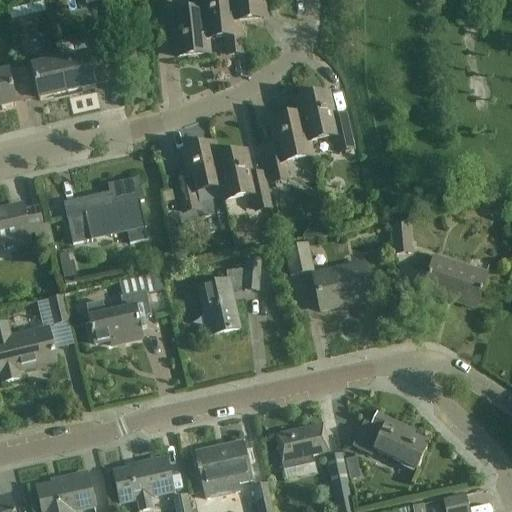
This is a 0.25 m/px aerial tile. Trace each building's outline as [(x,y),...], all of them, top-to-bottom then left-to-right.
[(208,55),(206,40),(204,40),(201,14),(174,16),(172,0),(171,0),(158,1),(161,35),(174,34),(177,57),(177,58),(208,55)] [(242,54),(239,23),(239,22),(233,22),(230,0),(200,0),(201,14),(204,40),(206,40),(225,38),(227,56),(242,54)] [(230,0),(233,22),(239,22),(239,23),(264,20),(261,0),(230,0)] [(19,10),(8,12),(10,23),(16,22),(20,17),(19,10)] [(106,30),(98,32),(100,45),(109,43),(106,30)] [(86,56),(59,62),(66,96),(94,90),(92,81),(104,79),(98,54),(87,57),(86,56)] [(37,103),(66,96),(59,62),(29,69),(30,70),(19,72),(24,97),(36,94),(37,103)] [(12,99),(24,97),(19,72),(7,75),(6,74),(0,75),(0,111),(14,108),(12,99)] [(326,96),(296,102),(300,118),(306,143),(307,143),(307,144),(333,137),(337,154),(352,150),(345,120),(332,123),(326,96)] [(310,157),(307,144),(307,143),(306,143),(300,118),(296,102),(296,103),(299,117),(270,124),(276,152),(265,154),(271,183),(286,180),(282,163),(310,157)] [(193,195),(220,189),(221,189),(214,161),(215,161),(212,147),(181,153),(188,182),(176,184),(183,214),(196,211),(193,195)] [(215,161),(214,161),(221,189),(220,189),(223,203),(251,197),(254,212),(269,209),(263,179),(250,182),(244,155),(215,161)] [(80,217),(66,220),(72,246),(126,234),(129,246),(148,242),(139,204),(143,203),(138,180),(107,187),(109,195),(76,203),(80,217)] [(14,248),(29,244),(22,210),(0,214),(0,246),(13,243),(14,248)] [(394,257),(409,256),(407,228),(392,229),(394,257)] [(182,241),(169,243),(174,269),(186,267),(182,241)] [(196,243),(184,246),(187,263),(199,260),(196,243)] [(290,278),(311,273),(305,248),(284,253),(290,278)] [(66,255),(57,257),(60,266),(68,264),(66,255)] [(476,307),(485,277),(432,260),(422,295),(445,302),(447,298),(476,307)] [(246,265),(246,271),(225,275),(227,284),(198,290),(208,338),(238,332),(230,293),(244,290),(244,292),(257,293),(258,266),(246,265)] [(341,305),(369,299),(362,267),(312,277),(319,314),(342,309),(341,305)] [(160,276),(139,280),(142,295),(145,294),(145,296),(163,292),(160,276)] [(72,280),(63,282),(65,288),(73,286),(72,280)] [(54,285),(46,286),(48,296),(56,294),(54,285)] [(101,304),(85,307),(94,347),(110,343),(111,348),(141,342),(137,322),(150,320),(145,296),(145,294),(142,295),(120,300),(122,312),(104,316),(101,304)] [(53,326),(67,323),(61,299),(47,302),(53,326)] [(0,379),(1,385),(19,381),(18,373),(54,364),(49,343),(41,345),(39,333),(10,340),(6,326),(0,327),(0,379)] [(416,473),(429,445),(404,434),(406,430),(376,416),(370,429),(363,426),(353,448),(370,456),(372,452),(416,473)] [(281,465),(328,455),(322,428),(275,438),(281,465)] [(203,493),(251,483),(243,446),(194,456),(197,470),(195,470),(196,475),(199,474),(203,493)] [(350,490),(342,456),(329,459),(337,493),(350,490)] [(356,460),(344,462),(347,474),(358,471),(356,460)] [(150,511),(148,499),(171,494),(165,462),(135,469),(135,471),(113,476),(119,505),(135,501),(137,511),(150,511)] [(81,511),(94,509),(87,480),(37,491),(41,511),(81,511)] [(271,511),(266,486),(252,489),(257,511),(271,511)] [(12,511),(8,499),(0,500),(0,511),(12,511)] [(469,511),(467,501),(445,505),(446,511),(469,511)] [(175,511),(189,511),(187,502),(174,505),(175,511)]
